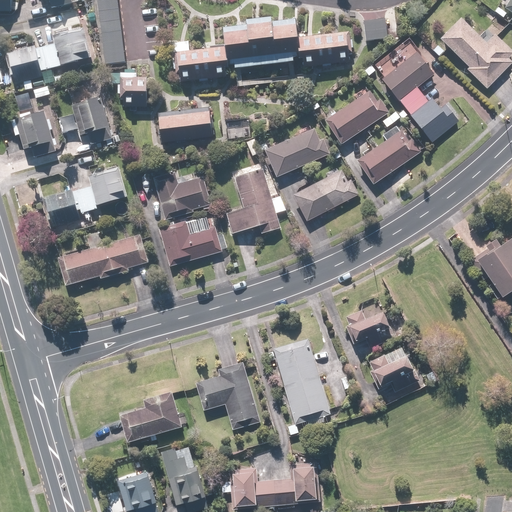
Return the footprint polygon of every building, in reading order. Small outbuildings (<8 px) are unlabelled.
[(0,0),(0,13),(15,14),(15,0),(0,0)] [(48,0),(51,11),(72,6),(70,0),(48,0)] [(97,0),(106,64),(124,62),(116,0),(97,0)] [(175,59),(178,84),(225,78),(225,72),(301,62),(303,72),(354,65),(350,32),(302,38),(303,47),(297,48),(293,22),(272,25),(271,19),(242,23),(243,29),(219,32),(222,52),(175,59)] [(362,21),(363,41),(385,40),(384,20),(362,21)] [(484,45),(459,20),(438,41),(468,70),(465,73),(484,91),(511,63),(508,60),(511,55),(511,54),(493,36),(484,45)] [(6,57),(13,85),(20,83),(22,92),(53,84),(50,75),(49,70),(91,59),(83,30),(47,40),(49,45),(6,57)] [(415,54),(380,82),(429,145),(457,123),(444,106),(439,110),(431,100),(427,103),(416,89),(432,75),(415,54)] [(122,80),(121,107),(147,107),(147,81),(122,80)] [(339,146),(388,114),(379,100),(375,103),(365,88),(353,96),(355,100),(323,122),(339,146)] [(99,98),(70,107),(80,138),(87,135),(90,146),(111,139),(99,98)] [(157,115),(160,145),(212,139),(209,109),(157,115)] [(385,129),(399,119),(394,112),(380,122),(385,129)] [(42,113),(9,123),(14,138),(18,136),(23,150),(30,148),(33,158),(54,152),(42,113)] [(407,142),(396,127),(381,137),(385,142),(356,162),(372,186),(419,154),(410,140),(407,142)] [(313,130),(262,152),(274,179),(329,155),(322,139),(318,141),(313,130)] [(347,184),(339,167),(327,173),(329,176),(291,196),(305,223),(358,196),(350,182),(347,184)] [(84,188),(40,200),(48,230),(82,221),(80,215),(96,210),(95,206),(126,198),(119,170),(82,180),(84,188)] [(280,229),(261,171),(232,180),(241,209),(224,214),(231,236),(258,227),(260,235),(280,229)] [(174,172),(151,179),(165,221),(210,207),(201,177),(178,184),(174,172)] [(215,237),(212,228),(190,235),(185,223),(157,232),(169,267),(227,248),(222,235),(215,237)] [(85,238),(89,250),(57,259),(65,287),(98,277),(99,280),(128,272),(127,269),(149,263),(140,235),(105,245),(101,233),(85,238)] [(484,252),(468,263),(481,282),(484,279),(498,299),(511,290),(511,237),(497,248),(493,242),(482,249),(484,252)] [(386,311),(380,299),(362,307),(363,309),(341,319),(353,344),(364,339),(370,350),(394,338),(383,313),(386,311)] [(318,418),(329,415),(307,341),(272,351),(292,420),(316,412),(318,418)] [(393,394),(419,381),(401,347),(367,364),(372,372),(368,374),(376,389),(388,383),(393,394)] [(218,378),(195,385),(203,411),(223,405),(230,431),(259,422),(242,364),(216,371),(218,378)] [(175,415),(170,394),(142,402),(144,409),(117,416),(125,444),(188,426),(184,412),(175,415)] [(166,465),(161,466),(174,508),(204,499),(187,444),(162,452),(166,465)] [(255,469),(229,471),(232,510),(313,503),(310,463),(288,464),(289,479),(256,482),(255,469)] [(156,511),(146,474),(116,482),(123,511),(128,511),(138,510),(138,511),(156,511)]
